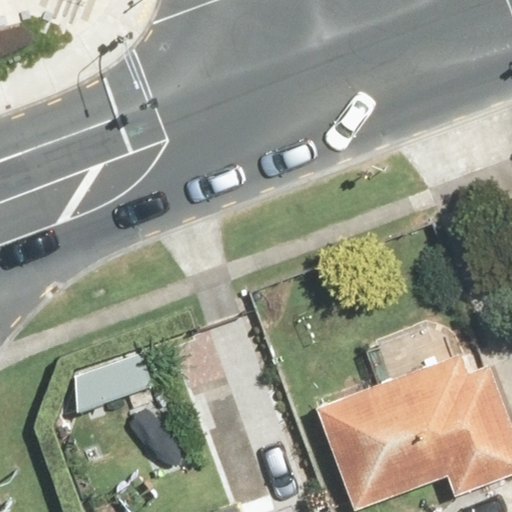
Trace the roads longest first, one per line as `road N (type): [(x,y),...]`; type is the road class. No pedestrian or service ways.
road 1 (secondary): [(0,234),(347,107)]
road 2 (secondary): [(347,107),(511,47)]
